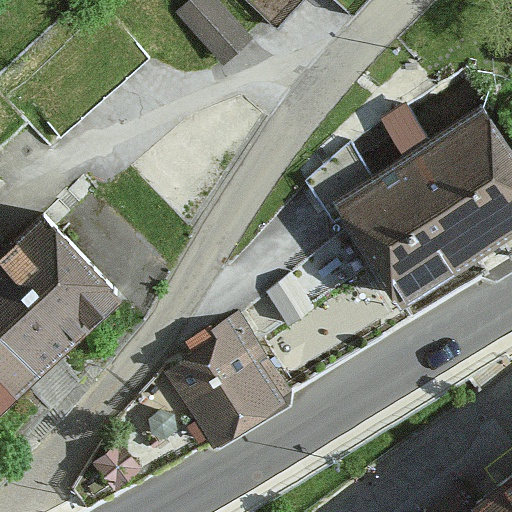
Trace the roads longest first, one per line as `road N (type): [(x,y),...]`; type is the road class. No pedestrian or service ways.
road 1 (residential): [(22,511),(362,38),(400,0)]
road 2 (secondary): [(511,301),(143,511)]
road 3 (residential): [(511,401),(366,511)]
